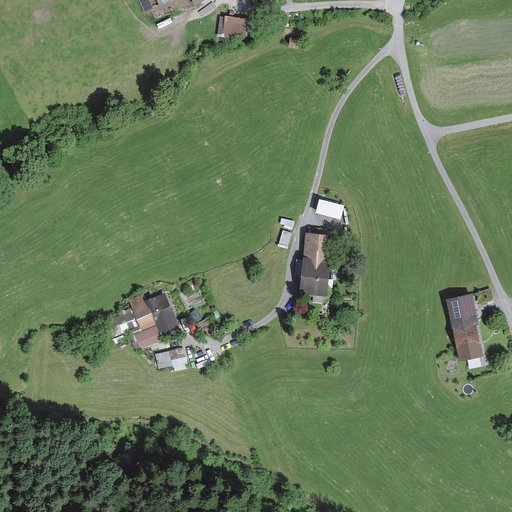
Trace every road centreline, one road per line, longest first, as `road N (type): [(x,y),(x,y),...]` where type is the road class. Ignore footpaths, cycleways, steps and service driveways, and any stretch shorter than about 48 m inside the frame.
road 1 (unclassified): [(397,39),(341,102),(284,302),(255,328),(183,342)]
road 2 (unclassified): [(426,135),(511,317)]
road 3 (unclassified): [(395,7),(272,11),(247,0)]
road 4 (track): [(295,511),(220,468),(179,455)]
